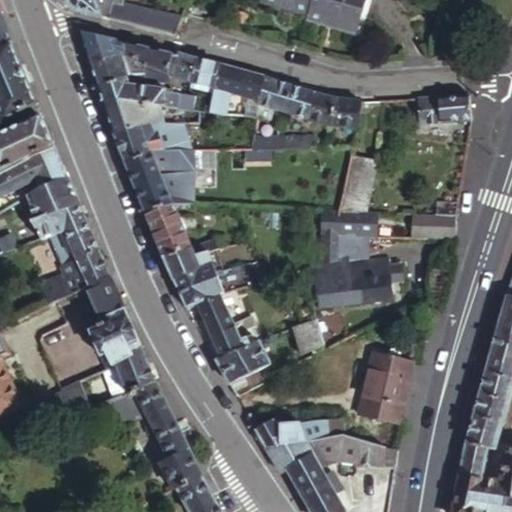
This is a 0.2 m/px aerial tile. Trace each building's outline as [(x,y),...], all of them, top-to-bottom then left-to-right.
[(82,12),(179,36),(184,18),(152,10),(118,2),(112,0),(100,0),(98,1),(97,0),(67,0),(67,1),(70,5),(73,8),(77,10),(82,12)] [(365,0),(311,0),(310,8),(308,14),(357,27),(365,0)] [(0,45),(11,42),(3,21),(0,14),(0,45)] [(78,37),(87,61),(124,65),(117,44),(83,36),(78,37)] [(28,83),(11,42),(0,45),(0,104),(5,115),(35,103),(28,83)] [(125,65),(164,76),(172,78),(177,59),(117,44),(124,65),(125,65)] [(178,57),(177,59),(172,78),(186,82),(193,62),(178,57)] [(87,61),(97,87),(122,86),(130,86),(124,65),(87,61)] [(210,90),(217,68),(193,62),(186,82),(210,90)] [(253,103),(261,82),(217,68),(210,90),(225,94),(253,103)] [(287,89),(261,82),(253,103),(251,108),(279,116),(287,89)] [(108,115),(158,116),(170,116),(170,98),(157,98),(156,94),(123,94),(122,86),(97,87),(108,115)] [(311,96),(287,89),(279,116),(303,122),(311,96)] [(218,117),(225,94),(210,90),(207,102),(202,116),(218,117)] [(330,130),(331,102),(311,96),(303,122),(330,130)] [(420,128),(470,125),(468,97),(418,100),(420,128)] [(170,98),(170,116),(178,116),(191,116),(192,100),(170,98)] [(197,102),(195,116),(202,116),(207,102),(197,102)] [(356,132),(360,104),(331,102),(330,130),(356,132)] [(108,115),(116,137),(163,131),(158,116),(108,115)] [(185,123),(185,128),(192,128),(191,116),(178,116),(179,123),(185,123)] [(0,172),(57,146),(44,118),(9,133),(0,137),(0,172)] [(116,137),(126,163),(173,159),(170,150),(163,131),(116,137)] [(276,140),(276,154),(295,153),(294,139),(276,140)] [(295,153),(320,152),(320,142),(312,139),(294,139),(295,153)] [(252,140),(252,155),(276,154),(276,140),(252,140)] [(0,194),(34,179),(40,192),(71,178),(57,146),(0,172),(0,194)] [(170,150),(173,159),(198,158),(207,157),(205,146),(170,150)] [(126,163),(144,214),(171,214),(157,176),(185,170),(186,176),(198,176),(198,158),(173,159),(126,163)] [(344,216),(373,217),(381,166),(352,159),(344,216)] [(82,203),(71,178),(40,192),(6,212),(13,223),(36,213),(40,223),(82,203)] [(102,252),(82,203),(40,223),(36,226),(42,239),(66,228),(81,262),(102,252)] [(455,218),(457,204),(438,204),(437,218),(455,218)] [(171,214),(144,214),(162,260),(184,251),(171,214)] [(266,215),(252,215),(252,223),(266,223),(266,215)] [(341,238),(344,216),(326,216),(322,261),(338,264),(341,238)] [(374,239),(377,217),(373,217),(344,216),(341,238),(354,239),(374,239)] [(0,257),(42,239),(36,226),(7,239),(0,242),(0,257)] [(411,240),(444,241),(445,227),(411,227),(411,240)] [(354,239),(341,238),(338,264),(348,265),(351,265),(354,239)] [(194,249),(195,256),(204,255),(214,252),(212,246),(194,249)] [(184,251),(162,260),(173,283),(209,267),(204,255),(195,256),(186,258),(184,251)] [(93,287),(113,278),(102,252),(81,262),(82,265),(86,273),(93,287)] [(351,265),(348,265),(349,281),(315,286),(317,309),(391,302),(388,260),(351,265)] [(68,281),(86,273),(82,265),(64,273),(68,281)] [(335,265),(304,273),(307,285),(337,276),(335,265)] [(209,267),(173,283),(184,306),(187,312),(198,307),(218,297),(221,297),(209,267)] [(67,298),(93,287),(86,273),(68,281),(71,289),(65,291),(67,298)] [(143,350),(113,278),(93,287),(106,319),(101,322),(103,327),(96,330),(111,369),(117,367),(138,358),(136,353),(143,350)] [(47,291),(52,304),(67,298),(65,291),(71,289),(68,281),(47,291)] [(218,297),(198,307),(213,342),(233,335),(251,328),(247,317),(229,324),(218,297)] [(500,455),(509,416),(511,405),(511,298),(510,298),(505,317),(499,336),(494,355),(488,374),(478,408),(470,443),(468,448),(491,453),(500,455)] [(323,349),(316,321),(291,330),(301,358),(323,349)] [(213,342),(220,359),(239,351),(233,335),(213,342)] [(231,390),(259,378),(258,372),(267,369),(257,344),(239,351),(220,359),(215,361),(231,390)] [(145,355),(143,350),(136,353),(138,358),(145,355)] [(389,425),(407,366),(394,363),(395,357),(394,353),(384,351),(382,353),(380,358),(369,355),(351,413),(389,425)] [(0,419),(27,407),(5,354),(0,356),(0,419)] [(145,355),(138,358),(117,367),(129,395),(157,384),(145,355)] [(89,378),(80,382),(91,410),(100,406),(89,378)] [(262,386),(259,378),(231,390),(235,397),(262,386)] [(91,410),(80,382),(73,385),(84,413),(91,410)] [(203,475),(157,384),(129,395),(100,406),(91,410),(95,419),(116,410),(123,426),(153,413),(174,458),(166,464),(177,487),(179,486),(203,475)] [(274,418),(253,431),(263,448),(306,442),(304,422),(278,424),(274,418)] [(336,439),(339,423),(337,423),(318,421),(317,440),(336,439)] [(383,471),(386,451),(372,447),(336,439),(317,440),(306,442),(263,448),(277,475),(283,472),(308,511),(338,511),(347,506),(336,485),(329,488),(317,466),(329,458),(383,471)] [(468,448),(454,511),(511,511),(511,455),(507,458),(501,482),(486,480),(491,453),(468,448)] [(222,511),(203,475),(179,486),(192,511),(222,511)]
